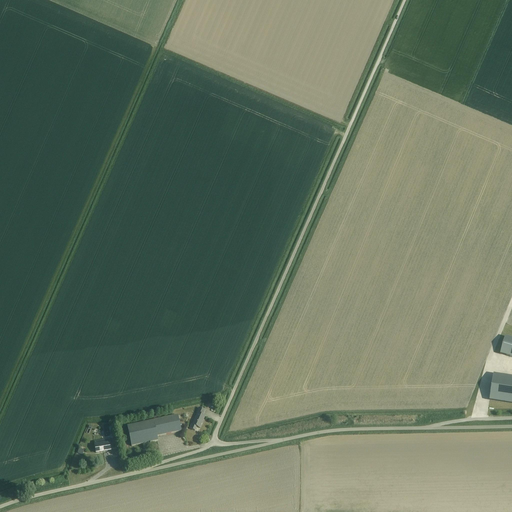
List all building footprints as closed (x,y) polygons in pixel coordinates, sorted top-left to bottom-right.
[(511,338),(505,337),(500,354),(511,357),(511,338)] [(511,404),(511,383),(491,379),(487,399),(511,404)] [(205,411),(200,409),(199,408),(197,413),(198,414),(193,425),(192,425),(190,429),(195,431),(197,427),(199,429),(205,417),(203,416),(205,411)] [(182,424),(179,424),(178,416),(146,423),(151,442),(158,441),(157,437),(181,432),(180,428),(182,427),(182,424)] [(151,442),(146,423),(127,427),(130,442),(131,447),(151,442)] [(94,442),(96,453),(111,451),(110,445),(113,444),(112,439),(94,442)]
